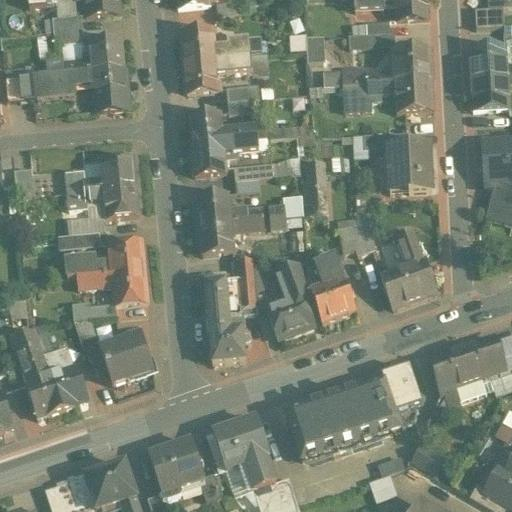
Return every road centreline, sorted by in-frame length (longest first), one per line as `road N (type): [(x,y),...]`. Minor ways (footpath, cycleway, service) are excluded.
road 1 (residential): [(469,314),(460,298),(447,0)]
road 2 (residential): [(190,412),(469,314)]
road 3 (residential): [(190,412),(162,132)]
road 4 (residential): [(0,475),(190,412)]
road 5 (residential): [(162,132),(0,146)]
road 6 (residential): [(162,132),(149,0)]
